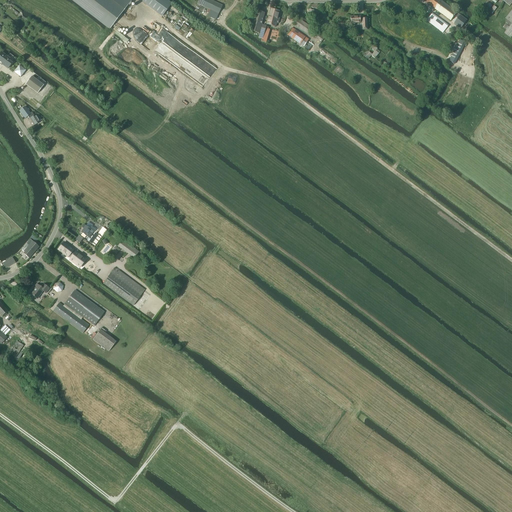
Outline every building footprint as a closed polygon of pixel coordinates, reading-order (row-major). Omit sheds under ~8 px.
[(71,0),(78,5),(109,29),(110,29),(111,28),(131,1),(129,0),(71,0)] [(216,20),(222,6),(209,0),(200,0),(198,4),(210,10),(207,16),(216,20)] [(426,0),(425,2),(451,21),(457,13),(439,0),(426,0)] [(276,27),(276,24),(278,24),(279,19),(280,16),(279,16),(280,11),(272,9),(271,9),(267,24),(270,25),(273,26),(276,27)] [(254,21),(251,31),(259,33),(265,13),(262,12),(257,11),(255,17),(253,17),(252,20),(254,21)] [(430,16),(427,21),(443,33),(448,25),(432,13),(430,16)] [(458,19),(454,24),(461,28),(467,21),(457,13),(454,16),(458,19)] [(361,16),(351,17),(351,23),(361,23),(361,22),(363,22),(363,24),(363,27),(367,27),(367,24),(367,19),(363,19),(361,20),(361,16)] [(321,43),(325,37),(299,19),(294,25),(321,43)] [(470,23),(464,31),(468,34),(474,26),(470,23)] [(266,44),(270,30),(266,29),(267,26),(263,25),(259,38),(262,39),(261,42),(266,44)] [(304,47),(308,41),(305,39),(306,37),(293,28),(287,36),(304,47)] [(470,31),(467,35),(476,42),(479,38),(470,31)] [(455,63),(466,43),(460,40),(449,61),(455,63)] [(368,52),(364,57),(368,60),(371,56),(375,59),(380,52),(377,50),(378,49),(375,46),(372,50),(374,52),(372,55),(368,52)] [(1,52),(0,54),(0,62),(2,63),(5,66),(4,66),(7,69),(12,63),(9,61),(10,59),(1,52)] [(19,66),(14,72),(20,77),(25,71),(19,66)] [(31,76),(25,84),(37,93),(43,85),(31,76)] [(30,113),(25,107),(19,111),(25,119),(28,117),(29,119),(28,120),(32,127),(39,123),(35,116),(34,116),(32,112),(30,113)] [(82,233),(80,235),(84,238),(86,236),(89,238),(93,232),(95,230),(92,227),(93,226),(89,223),(86,226),(83,225),(81,227),(84,229),(81,232),(82,233)] [(95,234),(89,242),(95,247),(101,238),(97,235),(95,234)] [(134,259),(139,252),(123,240),(118,247),(134,259)] [(23,254),(25,256),(29,259),(37,250),(38,248),(39,248),(39,247),(37,245),(32,242),(24,251),(25,252),(23,254)] [(74,255),(71,253),(73,250),(64,243),(58,250),(70,259),(70,260),(80,268),(86,260),(76,252),(74,255)] [(12,258),(2,263),(5,269),(16,264),(12,258)] [(117,273),(113,269),(106,280),(103,284),(133,306),(144,290),(119,271),(117,273)] [(57,293),(62,291),(63,286),(59,283),(55,284),(53,289),(57,293)] [(42,288),(37,284),(32,290),(33,291),(31,295),(37,299),(43,291),(46,293),(49,289),(44,285),(42,288)] [(94,326),(104,313),(75,291),(65,304),(94,326)] [(83,334),(89,325),(59,303),(53,311),(83,334)] [(5,325),(0,330),(0,331),(4,335),(5,336),(10,330),(5,325)] [(109,352),(116,342),(100,330),(93,340),(109,352)] [(26,355),(20,351),(23,346),(16,341),(9,354),(16,358),(19,353),(20,353),(17,358),(22,361),(26,355)]
